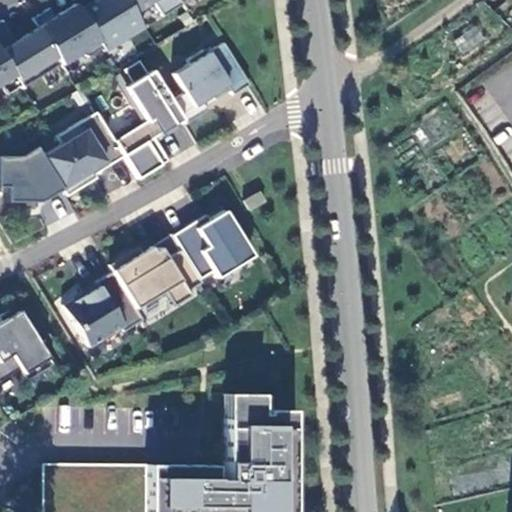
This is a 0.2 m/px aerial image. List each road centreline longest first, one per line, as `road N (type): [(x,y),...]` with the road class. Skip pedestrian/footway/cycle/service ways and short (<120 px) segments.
road 1 (primary): [(361,511),(323,96)]
road 2 (residential): [(323,96),(0,272)]
